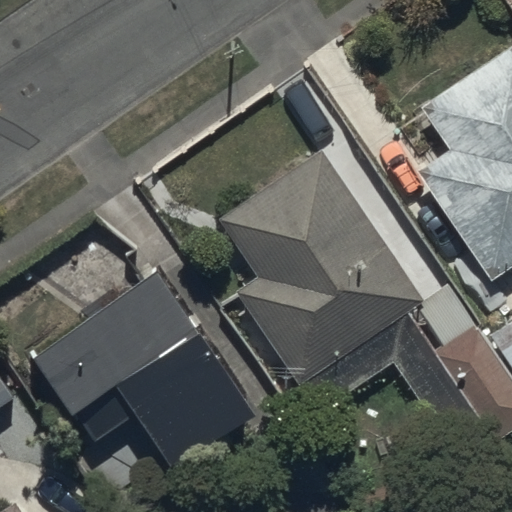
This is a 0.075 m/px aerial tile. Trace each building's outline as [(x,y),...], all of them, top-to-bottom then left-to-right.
[(511,33),(421,93),(449,136),(423,153),(497,266),(511,255),(511,33)] [(324,138),(218,207),(259,269),(241,280),(303,375),(309,372),(326,399),(396,353),(463,455),(511,423),(511,366),(479,315),(440,341),(412,299),(424,291),(324,138)] [(158,260),(44,336),(104,425),(140,401),(172,449),(265,387),(205,298),(190,308),(158,260)] [(511,311),(491,326),(511,357),(511,311)] [(30,511),(13,489),(0,498),(0,511),(30,511)]
